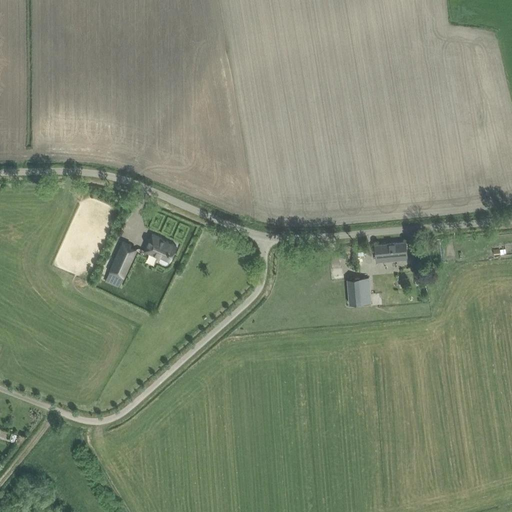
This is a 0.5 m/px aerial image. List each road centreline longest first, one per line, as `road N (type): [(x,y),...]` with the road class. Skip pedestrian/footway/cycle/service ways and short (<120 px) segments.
road 1 (unclassified): [(266,237),(257,291),(117,416),(94,422),(0,388)]
road 2 (unclassified): [(266,237),(95,173),(0,172)]
road 3 (unclassified): [(511,219),(266,237)]
